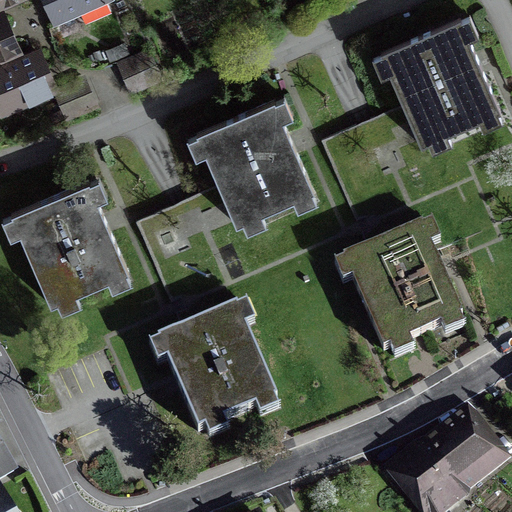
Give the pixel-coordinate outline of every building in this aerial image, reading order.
[(0,0),(0,15),(35,0),(0,0)] [(111,0),(52,0),(63,25),(113,4),(111,0)] [(0,66),(23,57),(7,19),(0,22),(0,66)] [(476,43),(466,22),(368,61),(376,81),(389,77),(407,123),(422,162),(447,151),(442,142),(475,129),(480,137),(500,129),(465,48),(476,43)] [(117,65),(123,79),(151,67),(145,54),(117,65)] [(60,94),(43,56),(0,74),(0,94),(10,117),(59,96),(60,95),(60,94)] [(151,67),(123,79),(128,90),(156,79),(151,67)] [(64,107),(92,95),(86,82),(60,94),(60,95),(59,96),(64,107)] [(92,95),(64,107),(70,121),(98,108),(92,95)] [(204,156),(235,227),(242,224),(246,234),(265,226),(261,215),(293,202),(297,212),(316,204),(279,120),(289,116),(281,98),(186,139),(195,160),(204,156)] [(97,180),(0,222),(9,241),(20,237),(49,306),(55,303),(60,315),(79,307),(74,296),(107,282),(111,292),(131,284),(97,204),(106,201),(97,180)] [(431,221),(337,263),(346,284),(354,281),(386,351),(393,348),(397,355),(413,348),(409,338),(443,323),(448,335),(469,326),(433,245),(441,242),(431,221)] [(161,362),(170,358),(200,430),(207,427),(211,437),(229,429),(225,419),(257,406),(261,415),(281,407),(246,324),(254,320),(247,302),(152,342),(161,362)] [(409,499),(488,436),(469,412),(390,476),(409,499)] [(488,436),(409,499),(419,511),(449,511),(510,463),(488,436)] [(0,511),(13,511),(0,488),(0,511)]
